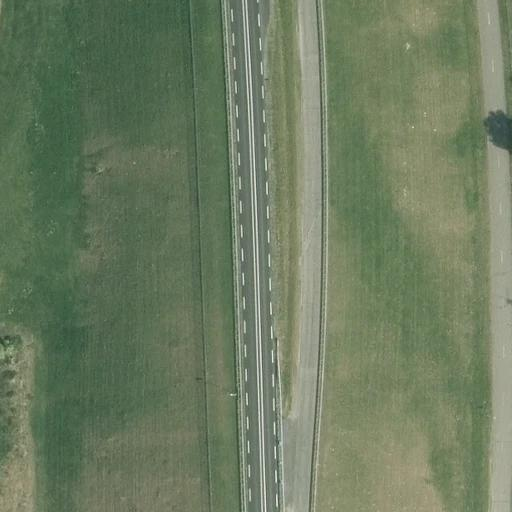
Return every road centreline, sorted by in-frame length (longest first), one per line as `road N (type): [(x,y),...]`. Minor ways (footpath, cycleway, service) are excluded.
road 1 (primary): [(263,511),(242,0)]
road 2 (unclassified): [(300,511),(312,255),(306,0)]
